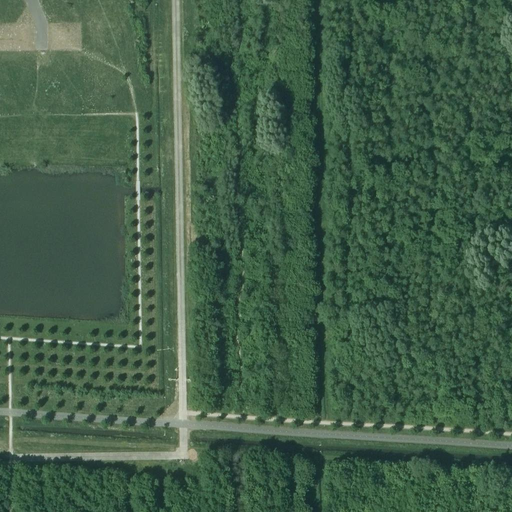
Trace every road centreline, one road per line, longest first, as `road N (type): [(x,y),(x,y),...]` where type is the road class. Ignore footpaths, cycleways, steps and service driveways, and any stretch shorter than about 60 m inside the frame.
road 1 (track): [(180,349),(174,0)]
road 2 (track): [(0,443),(10,458),(180,457)]
